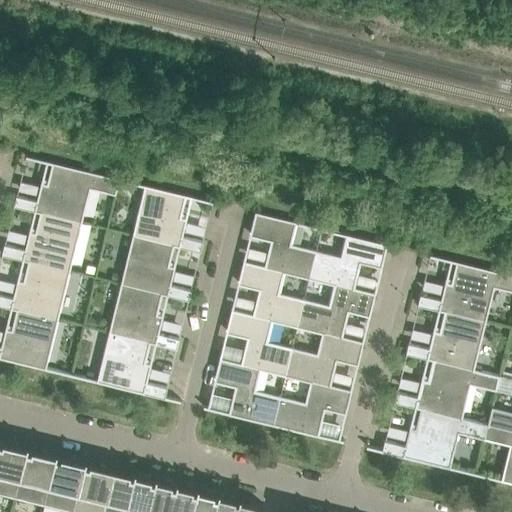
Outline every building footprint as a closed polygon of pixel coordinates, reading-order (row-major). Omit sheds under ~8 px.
[(14,204),(82,221),(90,187),(116,193),(119,177),(26,154),(26,156),(53,162),(48,183),(43,182),(43,180),(42,180),(38,193),(37,200),(16,195),(14,204)] [(145,183),(143,193),(133,233),(201,250),(203,240),(183,235),(187,216),(186,215),(184,221),(179,220),(185,195),(212,202),(213,200),(184,193),(145,183)] [(2,252),(70,269),(82,221),(14,204),(14,205),(41,211),(36,232),(31,231),(32,229),(30,229),(25,248),(5,243),(2,252)] [(310,276),(316,249),(291,242),(297,220),(256,210),(252,224),(253,224),(251,234),(254,234),(254,235),(271,239),(265,265),(285,270),(310,276)] [(133,233),(121,282),(189,298),(191,289),(171,284),(175,264),(174,264),(173,266),(169,265),(174,244),(201,250),(133,233)] [(388,243),(346,233),(341,255),(316,249),(310,276),(334,282),(354,287),(360,261),(377,265),(378,265),(381,265),(383,256),(384,256),(388,243)] [(58,318),(70,269),(2,252),(2,253),(29,260),(24,281),(19,280),(20,278),(18,277),(13,297),(0,293),(0,304),(17,308),(58,318)] [(420,293),(418,303),(485,319),(494,282),(511,286),(511,273),(430,253),(430,255),(457,261),(452,282),(447,281),(447,279),(446,279),(441,298),(420,293)] [(253,313),(273,318),(298,324),(304,298),(279,292),(285,270),(265,265),(245,260),(245,259),(244,259),(240,272),(241,272),(239,282),(242,283),(242,284),(259,288),(253,313)] [(87,264),(85,271),(93,273),(95,266),(87,264)] [(299,276),(297,285),(306,287),(308,278),(299,276)] [(189,298),(121,282),(109,330),(150,340),(150,341),(177,348),(179,337),(159,332),(164,313),(162,312),(161,315),(157,313),(162,292),(189,299),(189,298)] [(328,304),(304,298),(298,324),(322,330),(342,335),(348,310),(365,314),(366,313),(369,314),(372,304),(372,305),(376,291),(374,291),(354,287),(334,282),(328,304)] [(485,319),(418,303),(418,304),(445,310),(440,331),(435,330),(436,328),(434,328),(429,347),(409,342),(406,352),(433,359),(473,368),(485,319)] [(0,356),(46,367),(58,318),(17,308),(12,329),(7,328),(8,326),(6,326),(1,345),(0,344),(0,356)] [(248,337),(241,362),(261,367),(286,373),(292,346),(267,340),(273,318),(253,313),(233,308),(232,308),(228,321),(229,321),(227,331),(231,332),(230,332),(248,337)] [(87,316),(85,324),(96,327),(98,319),(87,316)] [(109,330),(97,380),(165,396),(165,395),(167,386),(147,381),(152,361),(150,361),(149,363),(145,362),(150,341),(150,340),(109,330)] [(286,373),(310,379),(330,384),(336,358),(353,362),(354,362),(357,362),(360,353),(364,340),(362,339),(362,340),(342,335),(322,330),(316,352),(292,346),(286,373)] [(218,369),(215,379),(219,380),(218,381),(236,385),(233,397),(230,410),(229,412),(274,423),(280,395),(255,389),(261,367),(241,362),(221,357),(221,356),(220,356),(217,369),(218,369)] [(499,375),(473,368),(433,359),(428,380),(423,378),(424,376),(422,376),(417,395),(397,391),(394,400),(421,407),(460,416),(469,381),(496,388),(499,375)] [(280,395),(274,423),(318,434),(318,432),(321,420),(324,407),(342,411),(342,410),(345,411),(348,401),(349,402),(352,388),(350,388),(350,389),(330,384),(310,379),(305,401),(280,395)] [(511,409),(492,405),(488,423),(511,428),(511,409)] [(383,448),(382,450),(448,466),(449,463),(457,428),(485,435),(488,423),(460,416),(421,407),(416,428),(411,427),(412,425),(410,425),(405,444),(385,439),(383,448)] [(511,428),(488,423),(485,435),(511,441),(502,476),(501,479),(511,481),(511,428)] [(0,491),(15,495),(27,445),(0,438),(0,491)] [(57,452),(27,445),(15,495),(44,503),(57,452)] [(73,510),(86,459),(57,452),(44,503),(73,510)] [(103,511),(115,467),(86,459),(73,510),(82,511),(103,511)] [(125,511),(136,472),(115,467),(103,511),(125,511)] [(125,511),(148,511),(157,477),(136,472),(125,511)] [(170,511),(178,482),(157,477),(148,511),(170,511)] [(170,511),(192,511),(199,487),(178,482),(170,511)] [(214,511),(220,492),(199,487),(192,511),(214,511)] [(214,511),(237,511),(241,497),(220,492),(214,511)] [(260,511),(263,503),(241,497),(237,511),(260,511)]
